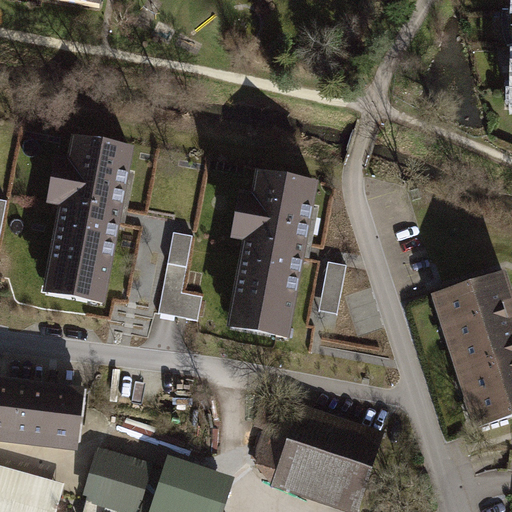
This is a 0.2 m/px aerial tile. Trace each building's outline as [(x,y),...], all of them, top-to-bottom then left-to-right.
[(117,215),(129,150),(64,138),(60,159),(47,156),(37,207),(51,210),(35,295),(99,307),(117,215)] [(315,186),(251,174),(247,194),(231,191),(222,240),(236,243),(219,330),(285,343),(303,251),(315,186)] [(155,313),(194,320),(198,296),(179,292),(189,237),(169,233),(155,313)] [(316,310),(334,313),(343,265),(325,262),(316,310)] [(511,307),(501,273),(428,296),(470,430),(511,416),(511,307)] [(0,374),(0,439),(73,449),(82,384),(0,374)] [(249,462),(267,485),(295,402),(272,392),(249,462)] [(354,511),(382,431),(295,402),(267,485),(349,511),(354,511)] [(150,511),(165,469),(99,446),(82,500),(120,511),(150,511)] [(223,511),(235,477),(168,455),(165,469),(150,511),(223,511)] [(58,511),(66,485),(0,467),(0,511),(58,511)]
